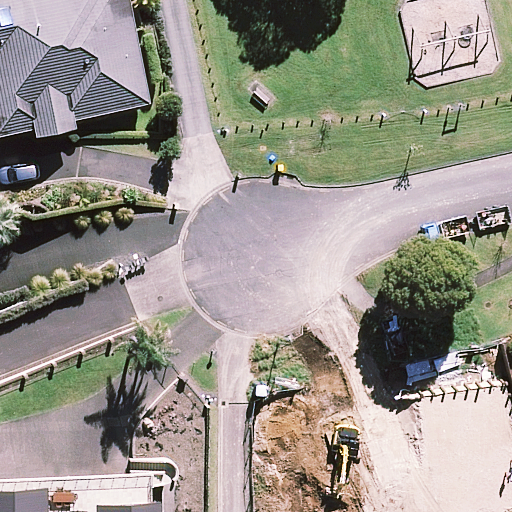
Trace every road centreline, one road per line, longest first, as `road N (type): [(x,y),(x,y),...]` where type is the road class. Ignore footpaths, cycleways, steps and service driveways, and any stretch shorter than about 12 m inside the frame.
road 1 (residential): [(0,353),(275,254)]
road 2 (residential): [(275,254),(511,196)]
